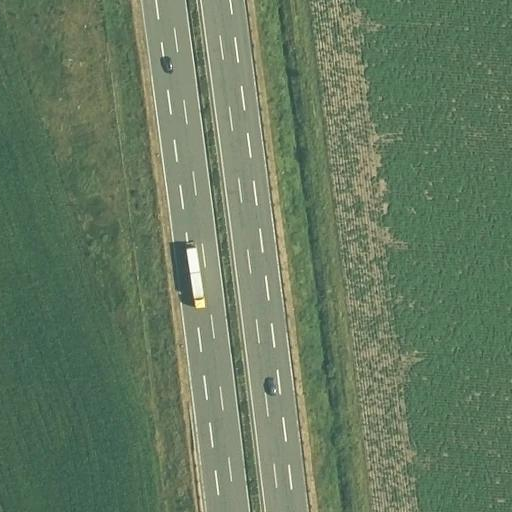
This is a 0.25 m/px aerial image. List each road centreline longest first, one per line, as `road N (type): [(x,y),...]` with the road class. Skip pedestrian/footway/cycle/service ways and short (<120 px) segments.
road 1 (motorway): [(170,0),(234,511)]
road 2 (motorway): [(278,511),(214,0)]
